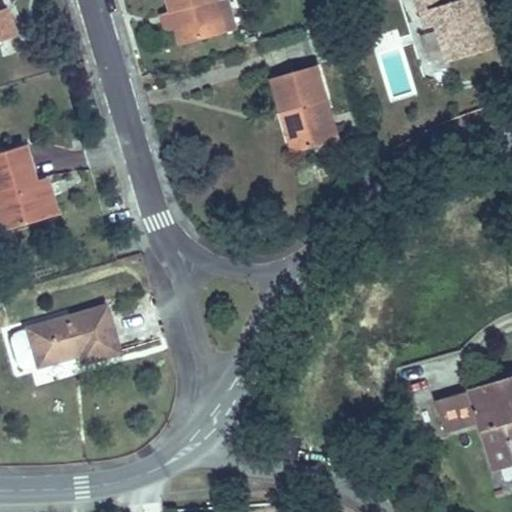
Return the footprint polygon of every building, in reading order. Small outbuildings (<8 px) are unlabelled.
[(164,0),(181,53),(238,35),(226,0),(164,0)] [(332,0),(337,13),(369,3),(367,0),(332,0)] [(501,50),(484,0),(475,0),(457,6),(454,0),(421,0),(427,17),(438,13),(455,65),(501,50)] [(0,46),(17,41),(6,9),(0,9),(0,46)] [(286,121),(292,120),(305,157),(337,147),(313,72),(274,84),(286,121)] [(0,192),(14,232),(64,214),(51,180),(42,183),(30,150),(0,160),(0,192)] [(41,371),(85,359),(90,370),(120,362),(105,310),(30,332),(41,371)] [(16,374),(33,369),(22,331),(6,336),(16,374)] [(449,448),(485,438),(498,485),(511,481),(511,395),(439,413),(449,448)]
